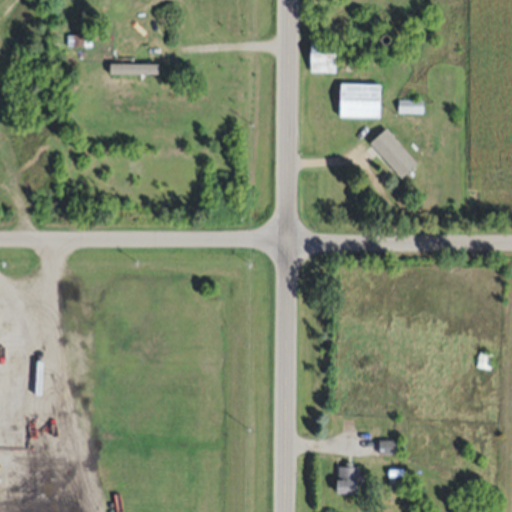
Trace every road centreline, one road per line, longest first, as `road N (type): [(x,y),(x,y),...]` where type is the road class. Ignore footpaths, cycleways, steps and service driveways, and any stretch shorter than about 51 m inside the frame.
road 1 (secondary): [(286,511),(291,0)]
road 2 (residential): [(511,239),(0,238)]
